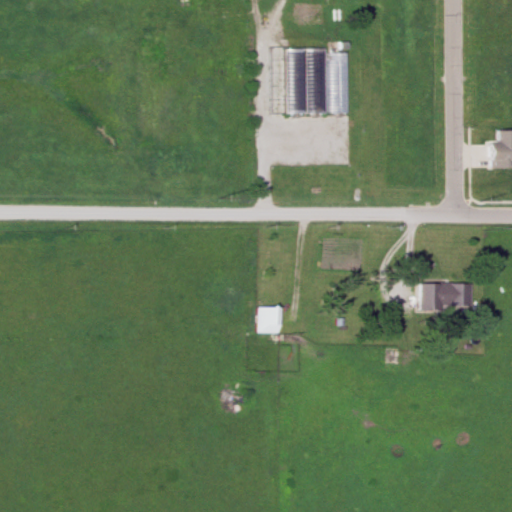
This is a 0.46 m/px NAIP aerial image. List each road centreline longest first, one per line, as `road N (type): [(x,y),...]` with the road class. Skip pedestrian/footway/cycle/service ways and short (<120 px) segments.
road 1 (residential): [(511,216),(0,213)]
road 2 (residential): [(450,0),(450,216)]
